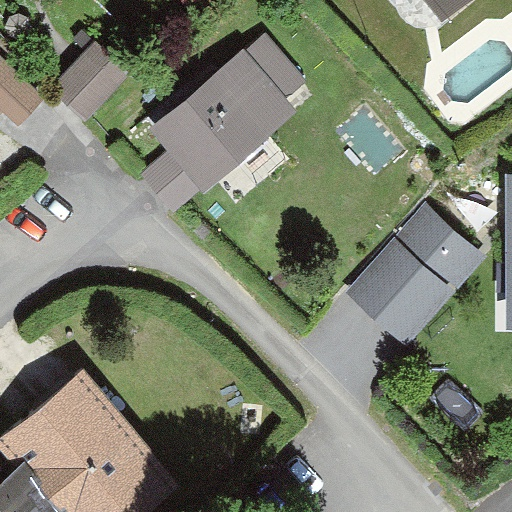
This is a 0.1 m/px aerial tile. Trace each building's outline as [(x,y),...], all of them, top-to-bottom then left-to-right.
[(430,0),(446,18),(467,0),(430,0)] [(98,44),(56,88),(87,117),(129,73),(98,44)] [(247,53),(155,132),(206,190),(298,112),(247,53)] [(0,61),(0,108),(18,124),(41,98),(0,61)] [(446,292),(481,253),(429,207),(395,246),(446,292)] [(395,246),(352,293),(404,339),(446,292),(395,246)] [(0,511),(112,511),(159,474),(81,379),(1,445),(23,472),(0,491),(0,511)]
